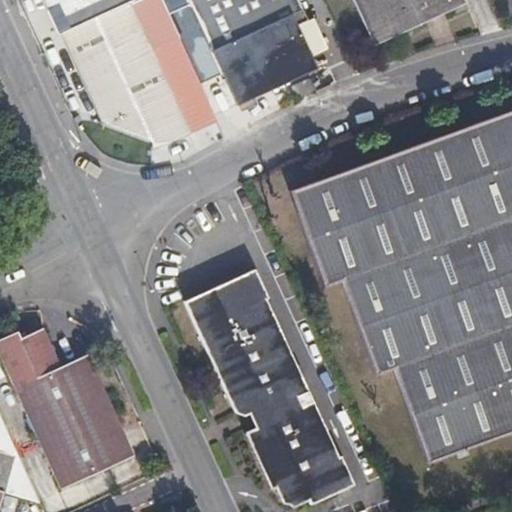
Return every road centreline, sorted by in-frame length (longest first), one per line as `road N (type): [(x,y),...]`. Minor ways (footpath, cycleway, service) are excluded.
road 1 (unknown): [(158,0),(379,511)]
road 2 (residential): [(96,236),(383,91),(511,54)]
road 3 (residential): [(221,511),(96,236)]
road 4 (residential): [(96,236),(0,33)]
